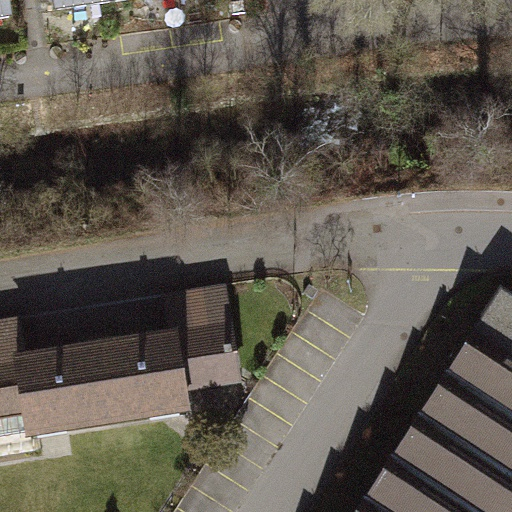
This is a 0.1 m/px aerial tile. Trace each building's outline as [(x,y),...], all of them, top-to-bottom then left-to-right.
[(0,0),(0,19),(12,18),(8,0),(0,0)] [(125,0),(56,0),(58,10),(125,0)] [(511,511),(511,303),(482,284),(343,511),(511,511)] [(102,337),(115,421),(245,401),(228,294),(167,303),(171,326),(102,337)] [(10,436),(115,421),(102,337),(17,348),(12,316),(0,318),(0,416),(7,415),(10,436)]
